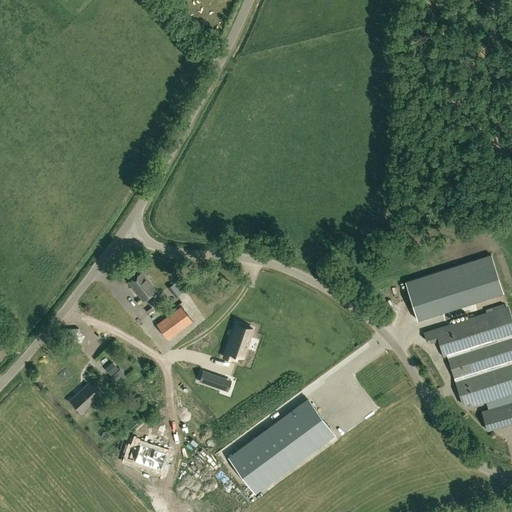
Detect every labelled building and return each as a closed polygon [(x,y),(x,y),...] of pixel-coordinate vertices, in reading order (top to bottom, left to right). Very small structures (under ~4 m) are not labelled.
[(157,291),(142,271),(128,282),(142,302),(157,291)] [(212,300),(205,290),(189,301),(196,311),(212,300)] [(89,322),(103,339),(133,316),(120,299),(89,322)] [(447,323),(423,331),(425,339),(429,341),(437,338),(442,355),(447,354),(461,403),(470,401),(471,405),(486,401),(488,408),(511,400),(511,315),(509,304),(504,305),(504,303),(485,309),(486,311),(447,323)] [(182,306),(156,325),(167,340),(193,321),(182,306)] [(231,339),(223,359),(230,362),(232,356),(242,359),(252,331),(236,325),(231,339)] [(75,329),(73,338),(82,339),(83,330),(75,329)] [(110,369),(117,377),(124,370),(116,362),(110,369)] [(229,380),(203,371),(199,381),(225,391),(229,380)] [(262,382),(257,385),(260,391),(266,388),(262,382)] [(70,400),(81,412),(98,396),(87,384),(70,400)] [(230,459),(253,491),(332,433),(308,400),(230,459)] [(511,400),(488,408),(481,409),(486,428),(511,420),(511,400)] [(189,424),(197,434),(215,418),(203,403),(199,406),(203,412),(189,424)] [(238,414),(239,424),(251,423),(250,413),(238,414)] [(167,414),(162,428),(177,433),(182,419),(167,414)] [(354,419),(348,424),(352,429),(358,425),(354,419)] [(214,422),(206,426),(210,432),(217,427),(214,422)] [(126,446),(123,457),(156,468),(162,451),(135,442),(133,448),(126,446)]
